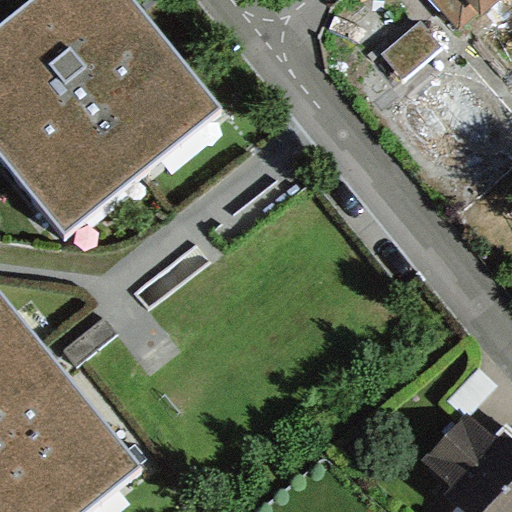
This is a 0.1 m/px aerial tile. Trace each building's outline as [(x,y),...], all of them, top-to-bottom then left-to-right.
[(221,118),(125,0),(56,0),(0,45),(0,161),(65,242),(221,118)] [(506,0),(429,0),(456,30),(476,12),(483,20),(506,0)] [(422,27),(386,60),(406,83),(443,50),(422,27)] [(0,511),(99,511),(138,482),(0,311),(0,511)] [(495,446),(468,419),(422,467),(453,497),(446,505),(454,511),(511,511),(511,433),(509,431),(495,446)]
